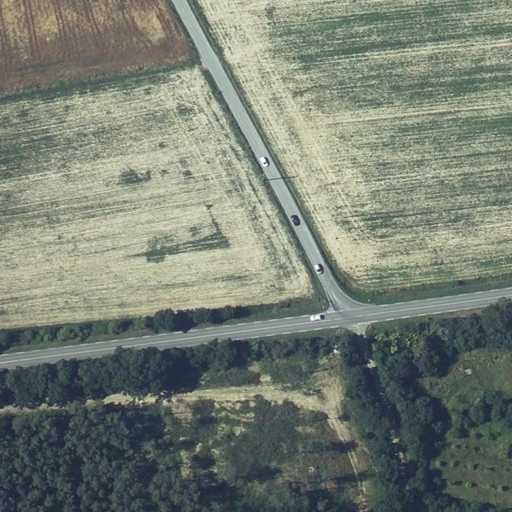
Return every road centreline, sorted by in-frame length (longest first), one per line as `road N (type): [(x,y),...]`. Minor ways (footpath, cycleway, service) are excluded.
road 1 (tertiary): [(347,319),(180,0)]
road 2 (secondary): [(347,319),(0,360)]
road 3 (residential): [(347,319),(378,384),(406,511)]
road 4 (secondary): [(511,291),(347,319)]
